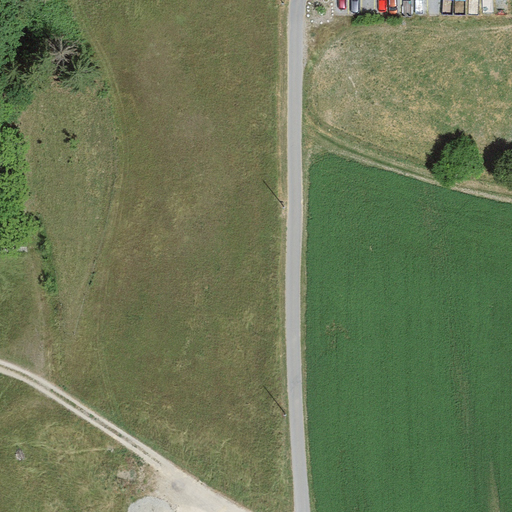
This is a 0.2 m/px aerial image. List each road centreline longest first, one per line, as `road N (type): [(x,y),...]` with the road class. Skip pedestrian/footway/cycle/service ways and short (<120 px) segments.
road 1 (unclassified): [(297,0),(299,511)]
road 2 (track): [(0,362),(22,367),(233,511)]
